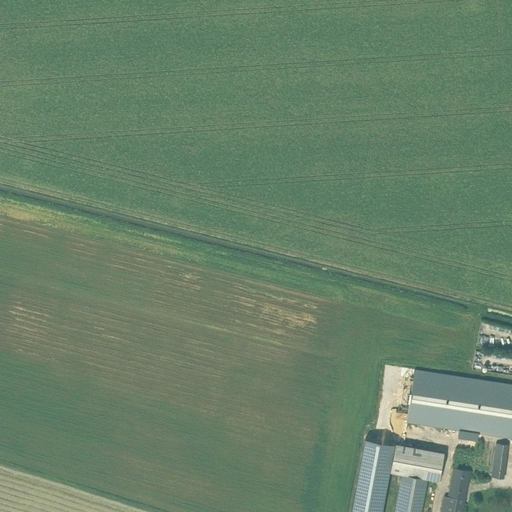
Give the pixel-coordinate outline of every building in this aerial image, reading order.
[(511,384),(414,369),(407,421),(511,437),(511,384)] [(381,511),(389,471),(394,443),(366,437),(351,511),(381,511)] [(503,477),(509,443),(496,441),(490,475),(503,477)] [(401,473),(393,511),(421,511),(428,478),(439,480),(444,452),(394,443),(389,471),(401,473)] [(462,511),(471,470),(453,467),(447,496),(444,495),(440,511),(462,511)]
